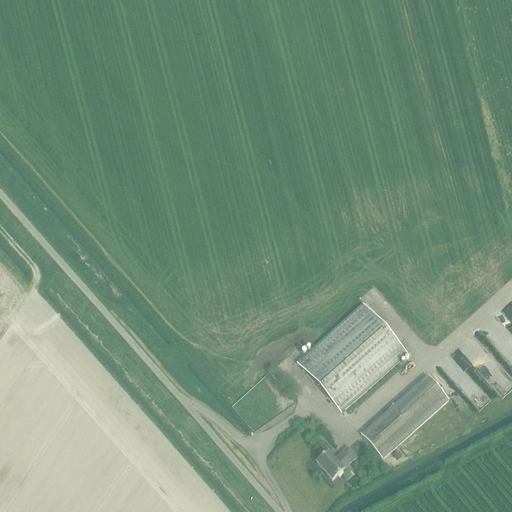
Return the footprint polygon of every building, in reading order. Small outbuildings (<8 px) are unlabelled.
[(386,282),(382,285),(391,299),(396,295),(386,282)] [(407,355),(363,305),(296,365),(341,415),(407,355)] [(493,335),(511,352),(511,325),(506,320),(493,335)] [(469,345),(511,392),(511,366),(482,333),(469,345)] [(475,366),(482,361),(472,348),(465,353),(475,366)] [(468,362),(458,371),(487,404),(498,395),(468,362)] [(427,378),(361,437),(382,461),(449,401),(427,378)] [(328,454),(328,453),(316,464),(332,482),(338,477),(339,478),(344,474),(342,473),(344,471),(343,470),(343,471),(341,468),(347,462),(349,465),(356,459),(347,449),(340,455),(341,455),(335,461),(328,454)] [(398,452),(393,457),(397,461),(402,456),(398,452)]
